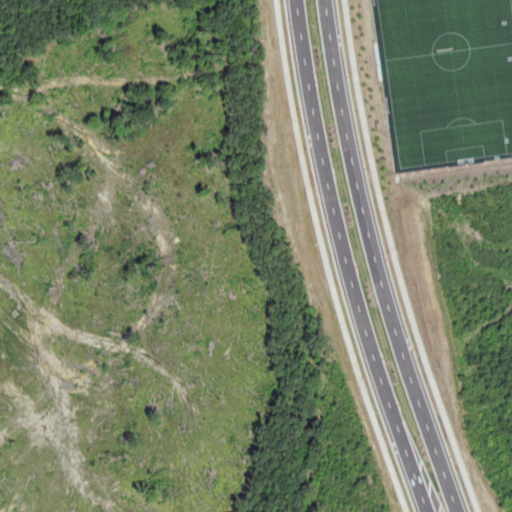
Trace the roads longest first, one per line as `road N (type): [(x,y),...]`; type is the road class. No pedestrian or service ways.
road 1 (tertiary): [(458,511),(370,240),(326,0)]
road 2 (tertiary): [(297,0),(356,300),(427,511)]
